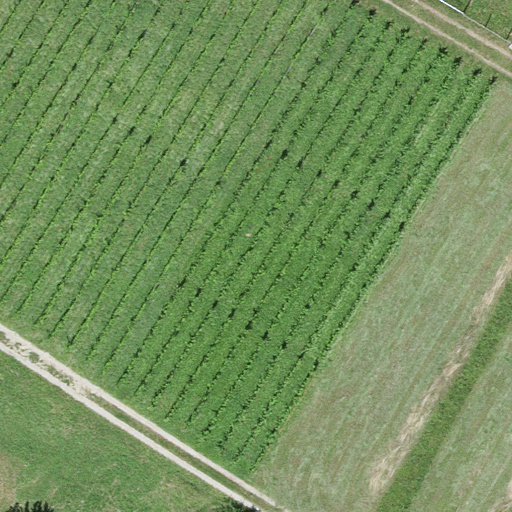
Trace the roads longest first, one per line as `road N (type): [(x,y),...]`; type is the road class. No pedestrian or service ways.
road 1 (track): [(260,511),(0,341)]
road 2 (track): [(386,0),(511,73)]
